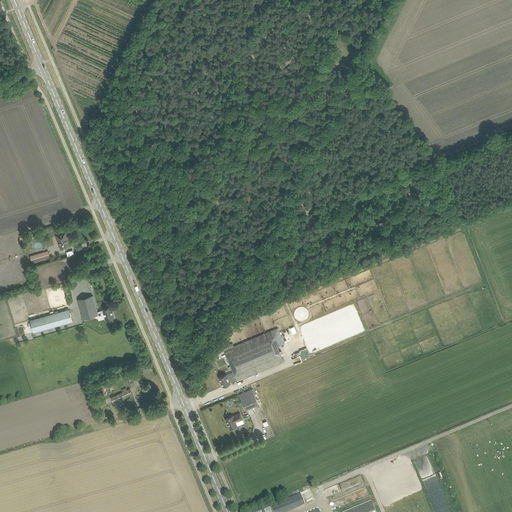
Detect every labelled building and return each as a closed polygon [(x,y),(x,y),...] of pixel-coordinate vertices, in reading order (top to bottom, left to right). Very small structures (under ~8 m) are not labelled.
[(56,235),(58,241),(60,249),(61,249),(69,247),(66,239),(67,239),(65,233),(56,235)] [(48,251),(30,256),(32,263),(50,258),(48,251)] [(45,268),(46,271),(53,268),(52,263),(42,266),(43,268),(45,268)] [(83,319),(98,315),(97,312),(93,295),(78,299),(83,319)] [(98,315),(98,317),(104,315),(105,320),(114,318),(111,306),(102,309),(103,310),(97,312),(98,315)] [(69,309),(45,316),(48,328),(72,321),(69,309)] [(226,374),(219,377),(223,386),(230,383),(237,380),(237,381),(242,379),(247,377),(253,374),(262,371),(264,370),(284,362),(277,346),(271,331),(234,346),(232,343),(223,347),(224,350),(234,375),(228,378),(226,374)] [(122,392),(110,397),(113,403),(119,401),(132,394),(129,388),(127,390),(126,388),(121,390),(122,392)] [(245,410),(258,405),(251,389),(239,395),(245,410)] [(147,396),(150,404),(153,403),(153,402),(154,402),(161,399),(158,392),(151,395),(150,396),(150,395),(147,396)] [(98,403),(101,409),(108,406),(105,400),(98,403)] [(225,419),(230,429),(237,426),(236,422),(243,419),(240,413),(233,416),(233,415),(225,419)]
